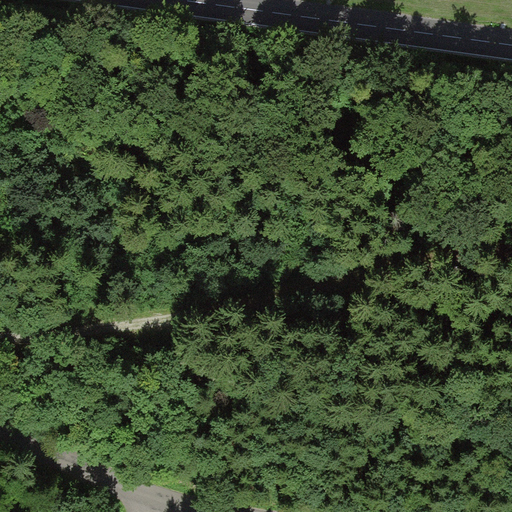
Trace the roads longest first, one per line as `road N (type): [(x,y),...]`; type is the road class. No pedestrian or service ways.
road 1 (track): [(0,337),(200,312),(417,262),(511,254)]
road 2 (tertiary): [(511,45),(179,0)]
road 3 (unclassified): [(0,437),(166,511)]
